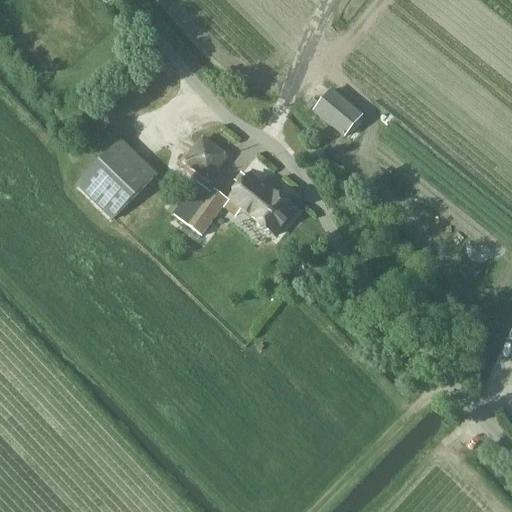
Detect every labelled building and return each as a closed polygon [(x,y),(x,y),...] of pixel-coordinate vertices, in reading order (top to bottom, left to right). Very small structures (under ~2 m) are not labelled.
[(315,113),(344,137),(362,116),(332,92),(315,113)] [(186,161),(210,178),(227,154),(203,137),(186,161)] [(75,187),(111,223),(157,176),(121,140),(75,187)] [(242,188),(231,201),(271,235),(291,210),(269,191),(267,193),(259,186),(260,185),(259,184),(257,185),(251,180),(252,179),(251,177),(248,180),(242,175),(236,183),(242,188)] [(197,184),(174,217),(203,238),(229,201),(215,191),(212,195),(197,184)]
